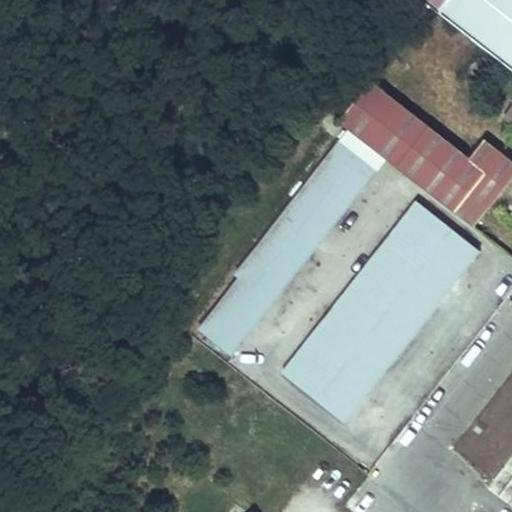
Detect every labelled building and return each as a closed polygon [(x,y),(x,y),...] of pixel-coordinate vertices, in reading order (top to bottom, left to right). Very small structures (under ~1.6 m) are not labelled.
[(511,68),(511,0),(448,0),(440,11),(511,68)] [(370,80),(338,121),(454,211),(469,191),(488,206),(499,191),(494,187),(502,176),(508,180),(511,175),(511,160),(484,138),(469,157),(370,80)] [(338,139),(236,271),(241,274),(201,325),(235,351),(376,168),(338,139)] [(502,176),(494,187),(499,191),(508,180),(502,176)] [(469,191),(454,211),(473,226),(488,206),(469,191)] [(477,248),(417,201),(287,370),(347,417),(477,248)]
